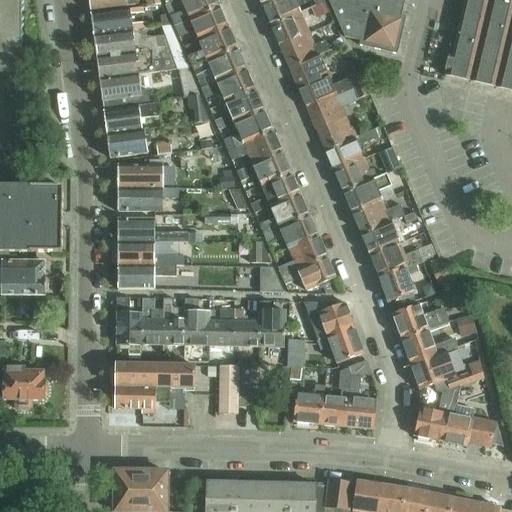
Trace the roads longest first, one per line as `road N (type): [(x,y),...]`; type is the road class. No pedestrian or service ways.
road 1 (residential): [(388,458),(397,401),(365,298),(236,0)]
road 2 (tertiary): [(89,448),(84,158),(62,0)]
road 3 (residential): [(89,448),(388,458)]
road 4 (residential): [(388,458),(511,484)]
